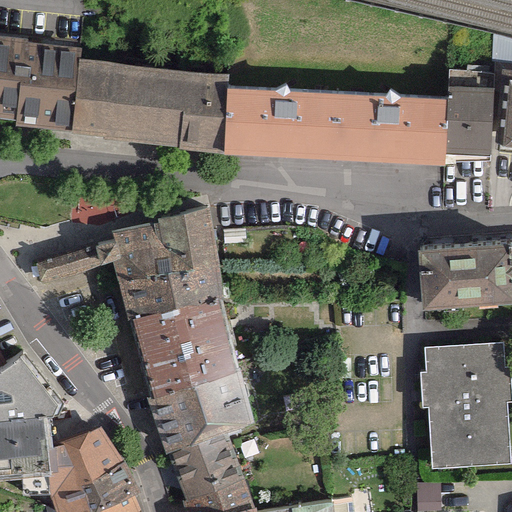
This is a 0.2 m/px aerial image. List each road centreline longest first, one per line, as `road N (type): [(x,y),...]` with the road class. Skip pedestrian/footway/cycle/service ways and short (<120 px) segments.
road 1 (residential): [(0,165),(203,172),(397,218),(511,214)]
road 2 (residential): [(0,264),(105,404),(163,511)]
